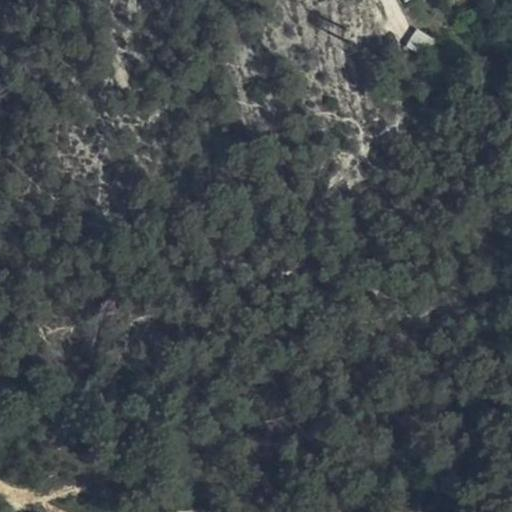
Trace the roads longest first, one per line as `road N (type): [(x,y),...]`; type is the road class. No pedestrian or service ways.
road 1 (track): [(333,511),(344,475),(310,390),(312,330),(482,281),(478,195),(424,122),(385,0)]
road 2 (track): [(32,509),(100,493),(244,511)]
